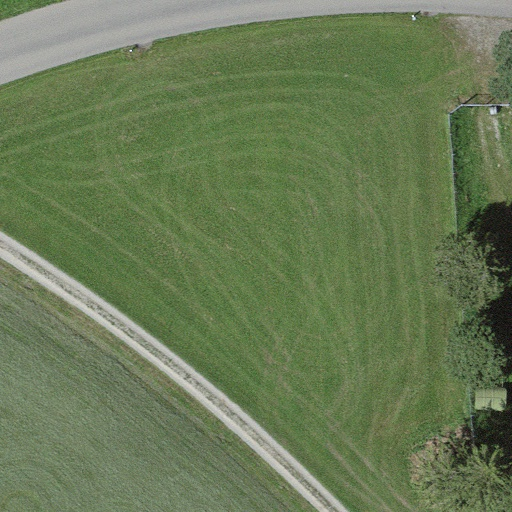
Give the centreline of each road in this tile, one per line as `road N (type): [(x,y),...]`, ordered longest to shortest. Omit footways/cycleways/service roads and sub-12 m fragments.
road 1 (track): [(0,249),(199,414),(294,511)]
road 2 (tertiary): [(0,54),(158,10),(244,0)]
